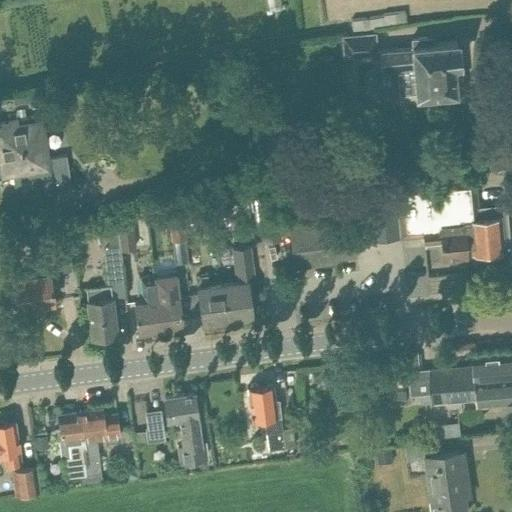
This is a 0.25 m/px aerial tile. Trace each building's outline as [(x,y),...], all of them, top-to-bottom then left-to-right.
[(281,0),(266,0),(268,10),(282,9),(281,0)] [(384,14),(350,19),(352,30),(386,26),(384,14)] [(374,31),(341,34),(343,56),(376,53),(374,31)] [(455,89),(452,62),(459,61),(457,40),(428,43),(428,36),(412,37),(413,46),(381,49),(382,66),(397,64),(400,92),(417,91),(417,92),(455,89)] [(232,49),(151,62),(153,74),(234,61),(232,49)] [(36,89),(12,91),(13,102),(37,100),(36,89)] [(71,187),(66,154),(45,158),(39,123),(2,129),(5,149),(0,149),(0,171),(10,170),(13,189),(26,187),(27,194),(71,187)] [(474,178),(409,184),(411,208),(431,206),(433,224),(459,222),(460,234),(470,233),(472,251),(504,248),(504,247),(510,246),(509,241),(510,240),(507,214),(506,203),(484,205),(477,205),(474,178)] [(363,185),(346,186),(351,222),(352,235),(368,233),(368,239),(400,236),(396,186),(395,181),(363,185)] [(409,184),(396,186),(400,236),(424,234),(424,240),(425,240),(425,246),(442,245),(443,259),(467,257),(467,254),(472,253),(472,252),(472,251),(470,233),(460,234),(459,222),(433,224),(431,206),(411,208),(409,184)] [(280,238),(275,208),(259,210),(264,240),(280,238)] [(215,227),(213,210),(182,214),(184,231),(215,227)] [(184,231),(182,214),(169,216),(172,238),(185,236),(184,231)] [(136,246),(132,222),(118,224),(122,248),(136,246)] [(355,253),(351,222),(290,230),(295,266),(325,261),(324,257),(355,253)] [(86,224),(72,226),(74,240),(88,238),(86,224)] [(53,300),(49,272),(72,269),(68,240),(44,243),(45,255),(34,257),(36,273),(14,276),(18,305),(53,300)] [(253,315),(249,278),(255,277),(254,261),(251,242),(227,246),(229,262),(234,262),(236,278),(222,280),(228,318),(253,315)] [(125,294),(118,243),(101,245),(107,284),(85,287),(87,300),(86,300),(92,336),(98,336),(100,338),(109,337),(111,334),(117,333),(112,296),(125,294)] [(176,271),(167,272),(154,274),(161,327),(183,324),(176,271)] [(228,318),(222,280),(206,282),(205,272),(196,274),(202,322),(228,318)] [(466,273),(430,277),(431,293),(468,289),(466,273)] [(161,327),(154,274),(141,276),(144,298),(133,299),(138,330),(161,327)] [(418,351),(408,352),(409,366),(419,365),(418,351)] [(432,388),(420,389),(422,401),(447,398),(446,383),(511,377),(511,352),(473,356),(474,364),(430,368),(432,388)] [(511,377),(446,383),(447,398),(480,395),(480,404),(498,403),(511,401),(511,377)] [(282,427),(278,397),(275,398),(274,383),(259,385),(257,382),(251,383),(250,386),(247,386),(251,417),(265,415),(269,443),(294,440),(292,426),(282,427)] [(194,392),(165,396),(167,416),(168,419),(179,417),(182,434),(183,444),(178,445),(180,459),(203,456),(200,431),(200,429),(197,411),(194,392)] [(101,471),(96,435),(105,434),(106,439),(109,441),(116,440),(118,437),(117,432),(119,432),(116,411),(103,413),(102,407),(80,410),(84,436),(86,447),(92,446),(93,461),(81,462),(84,482),(102,479),(101,471)] [(160,409),(146,411),(148,427),(163,425),(160,409)] [(86,447),(84,436),(80,410),(58,413),(61,440),(68,439),(71,456),(66,457),(68,476),(82,474),(83,482),(84,482),(81,462),(93,461),(92,446),(86,447)] [(21,462),(16,419),(3,421),(1,418),(0,418),(0,452),(3,452),(5,464),(21,462)] [(442,436),(463,432),(461,420),(439,424),(442,436)] [(46,434),(34,436),(35,447),(47,445),(46,434)] [(323,439),(311,440),(312,452),(324,451),(323,439)] [(391,447),(377,449),(379,462),(393,460),(391,447)] [(469,488),(466,462),(461,463),(460,451),(427,456),(434,511),(467,511),(464,489),(469,488)] [(136,464),(123,466),(125,479),(138,477),(136,464)] [(35,465),(11,469),(15,493),(38,490),(35,465)]
